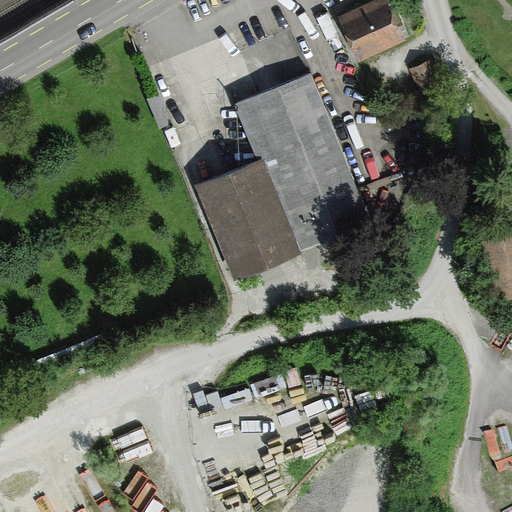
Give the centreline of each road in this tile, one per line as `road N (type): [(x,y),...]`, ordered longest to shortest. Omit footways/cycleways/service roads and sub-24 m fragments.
road 1 (unknown): [(205,354),(441,251)]
road 2 (residential): [(454,61),(457,177),(427,313)]
road 3 (unknown): [(0,434),(150,376)]
road 4 (unknown): [(205,354),(195,511)]
road 5 (primary): [(0,71),(121,0)]
